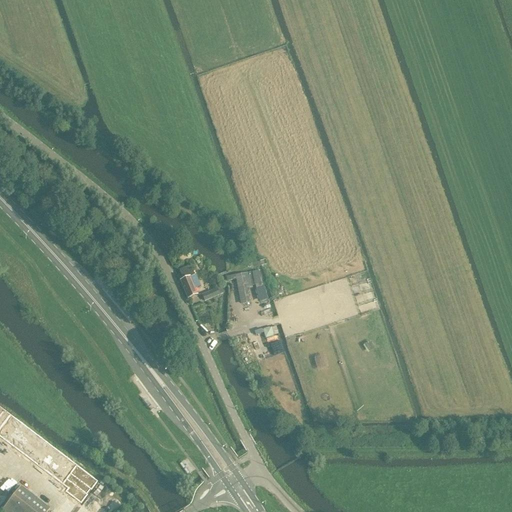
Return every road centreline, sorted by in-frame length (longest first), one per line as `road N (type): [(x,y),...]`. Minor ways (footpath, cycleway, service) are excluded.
road 1 (unclassified): [(263,473),(138,227),(0,117)]
road 2 (primary): [(154,374),(0,199)]
road 3 (primary): [(235,484),(231,467),(154,374)]
road 4 (primary): [(154,374),(161,395),(235,484)]
